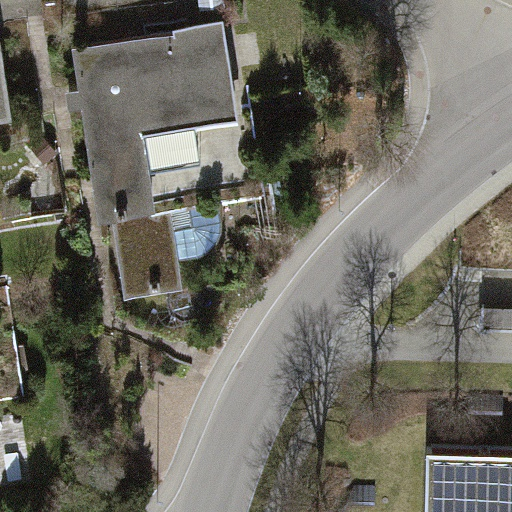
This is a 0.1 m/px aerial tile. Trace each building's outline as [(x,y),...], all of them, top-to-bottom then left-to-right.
[(192,39),(89,56),(96,97),(83,99),(86,120),(99,118),(116,223),(128,221),(174,213),(162,139),(256,123),(253,106),(235,0),(208,0),(213,29),(191,33),(192,39)] [(0,145),(31,140),(16,46),(0,48),(0,145)] [(162,139),(174,213),(128,221),(141,302),(153,300),(199,292),(186,218),(237,210),(240,232),(284,225),(277,185),(264,104),(253,106),(256,123),(162,139)] [(0,329),(9,328),(6,311),(0,271),(0,329)] [(0,329),(0,412),(34,407),(18,309),(6,311),(9,328),(0,329)] [(511,310),(481,310),(481,339),(511,339),(511,310)] [(511,511),(511,462),(430,460),(428,511),(511,511)]
